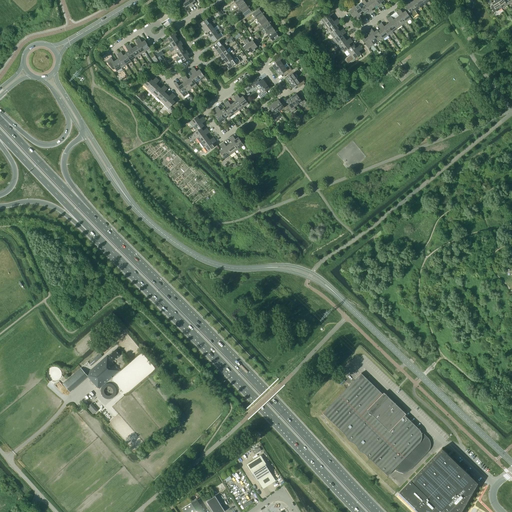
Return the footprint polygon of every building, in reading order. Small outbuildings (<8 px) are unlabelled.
[(363,0),(362,1),(371,12),(373,11),(372,9),(374,7),(369,1),(367,3),(364,0),(363,0)] [(415,11),(407,0),(406,0),(405,1),(408,5),(405,7),(413,18),(417,14),(415,11)] [(407,0),(415,11),(420,8),(414,0),(412,2),(410,0),(407,0)] [(496,11),(502,8),(496,0),(493,0),(495,2),(492,4),(493,5),(490,7),(494,13),(496,11)] [(496,0),(502,8),(507,5),(503,0),(496,0)] [(363,6),(361,8),(360,8),(363,11),(365,14),(368,12),(369,14),(371,12),(362,1),(360,2),(363,6)] [(242,12),(249,6),(248,4),(247,5),(245,2),(238,7),(242,12)] [(353,3),(351,4),(359,16),(361,14),(360,13),(363,11),(360,8),(361,8),(358,4),(355,7),(353,3)] [(352,9),(349,12),(353,18),(356,16),(357,17),(359,16),(351,4),(349,6),(352,9)] [(249,6),(242,12),(245,16),(252,12),(250,9),(251,8),(249,6)] [(259,9),(252,13),(256,18),(264,13),(262,11),(261,12),(259,9)] [(398,11),(406,22),(411,19),(405,11),(403,13),(400,9),(398,11)] [(324,24),(332,19),(330,16),(334,14),(332,11),(321,20),(324,24)] [(396,18),(402,25),(406,22),(398,11),(396,12),(399,16),(396,18)] [(259,23),(266,18),(264,15),(265,14),(264,13),(256,18),(259,23)] [(389,18),(397,29),(402,25),(396,18),(393,20),(391,16),(389,18)] [(263,27),(271,22),(269,20),(268,21),(266,18),(259,23),(261,25),(258,27),(260,29),(263,27)] [(387,25),(392,32),(397,29),(389,18),(387,19),(389,23),(387,25)] [(202,29),(214,21),(213,19),(209,22),(207,19),(200,23),(202,26),(201,27),(202,29)] [(332,19),(324,24),(328,29),(339,21),(337,19),(334,21),(332,19)] [(214,21),(202,29),(204,31),(205,30),(207,33),(214,28),(212,25),(215,23),(214,21)] [(328,29),(331,33),(331,34),(338,29),(339,28),(337,25),(340,23),(339,21),(328,29)] [(266,32),(273,27),(271,25),(272,24),(271,22),(263,27),(266,32)] [(382,23),(380,24),(388,36),(392,32),(387,25),(384,27),(382,23)] [(388,36),(380,24),(378,26),(380,29),(378,31),(382,38),(383,39),(388,36)] [(266,32),(269,37),(277,31),(276,29),(275,30),(273,27),(266,32)] [(208,36),(209,38),(221,30),(219,28),(216,31),(214,28),(207,33),(209,35),(208,36)] [(330,34),(334,39),(345,31),(343,29),(340,31),(338,29),(331,34),(331,33),(330,34)] [(372,29),(370,30),(378,41),(382,38),(378,31),(377,30),(374,32),(372,29)] [(221,30),(209,38),(211,40),(212,39),(214,42),(221,38),(218,35),(222,32),(221,30)] [(370,30),(368,32),(370,35),(368,37),(373,45),(378,41),(370,30)] [(277,31),(269,37),(273,41),(279,37),(277,34),(279,33),(277,31)] [(337,43),(344,38),(342,35),(346,33),(345,31),(334,39),(337,43)] [(169,40),(170,43),(177,39),(176,36),(177,35),(176,33),(163,40),(165,43),(169,40)] [(373,45),(368,37),(365,39),(362,35),(360,37),(369,48),(373,45)] [(340,48),(351,40),(350,38),(346,40),(344,38),(337,43),(340,48)] [(137,40),(145,52),(150,48),(145,40),(142,42),(140,39),(137,40)] [(182,43),(180,41),(179,41),(177,39),(170,43),(172,46),(169,48),(170,50),(182,43)] [(245,40),(254,52),(256,50),(255,49),(257,47),(253,40),(250,42),(247,39),(245,40)] [(138,45),(135,47),(140,55),(145,52),(137,40),(135,41),(138,45)] [(243,47),(248,54),(251,52),(252,53),(254,52),(245,40),(243,41),(246,45),(243,47)] [(351,47),(349,44),(353,42),(351,40),(340,48),(344,53),(344,52),(347,51),(347,50),(351,47)] [(215,51),(227,43),(225,41),(222,44),(219,41),(213,45),(215,48),(214,49),(215,51)] [(175,50),(177,53),(183,48),(182,46),(183,45),(182,43),(170,50),(171,52),(175,50)] [(218,52),(220,55),(226,50),(224,47),(228,45),(227,43),(215,51),(217,53),(218,52)] [(135,58),(140,55),(135,47),(132,48),(130,45),(128,46),(135,58)] [(349,54),(350,55),(361,47),(360,45),(356,47),(354,45),(351,47),(347,50),(347,51),(344,52),(347,56),(349,54)] [(125,53),(126,54),(131,61),(135,58),(128,46),(126,47),(128,51),(125,53)] [(353,60),(361,54),(359,51),(363,49),(361,47),(350,55),(353,60)] [(188,52),(187,50),(185,51),(183,48),(177,53),(178,56),(175,58),(176,60),(188,52)] [(222,60),(233,52),(232,50),(228,53),(226,50),(220,55),(222,57),(220,58),(222,60)] [(131,62),(131,61),(126,54),(123,56),(121,52),(119,53),(126,65),(131,62)] [(189,54),(188,52),(176,60),(177,62),(181,59),(183,62),(190,58),(188,55),(189,54)] [(233,52),(222,60),(223,62),(225,61),(227,64),(233,59),(231,56),(235,54),(233,52)] [(119,58),(116,60),(122,68),(126,65),(119,53),(117,54),(119,58)] [(272,66),(276,71),(284,65),(281,62),(284,60),(281,56),(275,60),(277,63),(272,66)] [(117,71),(122,68),(116,60),(114,62),(111,58),(106,61),(112,70),(113,70),(114,70),(115,69),(117,71)] [(233,59),(227,64),(228,67),(227,68),(229,70),(240,61),(239,59),(235,62),(233,59)] [(289,73),(292,70),(288,66),(286,68),(284,65),(276,71),(279,76),(284,72),(286,75),(289,73)] [(286,79),(289,83),(297,78),(295,74),(297,73),(296,70),(298,69),(296,67),(292,70),(289,73),(290,75),(286,79)] [(205,77),(199,69),(197,71),(194,68),(192,69),(200,81),(205,77)] [(190,76),(191,77),(196,84),(200,81),(192,69),(190,71),(193,74),(190,76)] [(184,77),(192,88),(197,85),(196,84),(191,77),(188,79),(186,76),(184,77)] [(150,78),(144,85),(148,89),(157,79),(156,77),(153,81),(150,78)] [(184,82),(182,84),(187,92),(192,88),(184,77),(182,79),(184,82)] [(297,78),(289,83),(293,88),(297,85),(299,87),(305,83),(302,79),(299,81),(297,78)] [(157,79),(148,89),(152,93),(159,86),(156,84),(159,81),(157,79)] [(256,86),(258,89),(266,84),(263,79),(258,82),(256,80),(250,84),(253,88),(256,86)] [(174,84),(181,93),(184,97),(189,94),(187,92),(182,84),(179,86),(176,82),(174,84)] [(266,84),(258,89),(261,92),(258,94),(261,99),(267,94),(265,92),(270,88),(266,84)] [(159,86),(152,93),(156,97),(166,87),(164,85),(161,88),(159,86)] [(166,87),(156,97),(160,101),(167,94),(164,92),(168,88),(166,87)] [(160,101),(165,105),(174,95),(172,93),(169,96),(167,94),(160,101)] [(237,94),(235,96),(244,107),(248,104),(243,96),(240,98),(237,94)] [(296,94),(291,97),(297,105),(300,103),(302,105),(306,102),(302,96),(299,98),(296,94)] [(173,100),(176,97),(176,96),(174,95),(165,105),(169,109),(175,102),(173,100)] [(235,96),(233,97),(236,101),(233,103),(239,111),(244,107),(235,96)] [(287,107),(288,108),(291,113),(296,110),(294,107),(297,105),(291,97),(286,101),(290,105),(287,107)] [(273,103),(279,111),(282,109),(284,111),(288,108),(287,107),(284,103),(282,104),(278,100),(273,103)] [(239,111),(233,103),(231,105),(228,101),(226,103),(234,114),(239,111)] [(226,103),(224,104),(227,108),(224,109),(224,110),(229,116),(229,117),(234,114),(226,103)] [(279,111),(273,103),(269,107),(272,111),(270,113),(274,119),(278,116),(276,113),(279,111)] [(224,110),(224,109),(224,108),(221,111),(218,107),(216,108),(224,120),(229,116),(224,110)] [(220,123),(224,120),(216,108),(214,110),(217,113),(214,115),(220,123)] [(190,122),(193,127),(204,119),(203,117),(199,119),(197,116),(190,122)] [(201,128),(204,126),(202,123),(206,121),(204,119),(193,127),(196,131),(197,131),(201,128)] [(197,131),(196,131),(194,133),(197,138),(208,130),(207,128),(203,131),(201,128),(197,131)] [(208,130),(197,138),(200,143),(208,137),(206,135),(210,132),(208,130)] [(233,136),(231,137),(239,149),(246,143),(241,136),(235,139),(233,136)] [(200,143),(204,147),(215,139),(213,137),(210,140),(208,137),(200,143)] [(234,152),(239,149),(231,137),(229,139),(231,142),(229,144),(234,152)] [(215,139),(204,147),(207,152),(215,147),(213,144),(216,141),(215,139)] [(224,143),(222,144),(230,155),(234,152),(229,144),(226,146),(224,143)] [(225,159),(230,155),(222,144),(220,145),(222,149),(220,151),(225,159)] [(71,392),(88,377),(98,388),(98,387),(99,389),(109,380),(120,371),(112,362),(120,355),(115,349),(109,355),(111,357),(109,358),(107,356),(106,357),(106,356),(86,374),(81,368),(63,384),(71,392)] [(349,386),(323,413),(344,434),(345,435),(346,436),(346,437),(347,438),(347,439),(348,439),(348,440),(349,441),(350,441),(351,442),(353,443),(354,443),(354,444),(355,444),(355,445),(356,445),(356,446),(357,447),(358,448),(358,449),(359,450),(360,451),(361,452),(362,452),(363,453),(364,454),(365,454),(366,455),(367,456),(368,457),(368,458),(369,459),(369,458),(370,458),(388,476),(395,469),(397,471),(398,471),(398,472),(400,472),(401,473),(402,473),(403,473),(404,473),(405,473),(406,472),(407,472),(408,472),(409,471),(410,470),(411,469),(428,451),(429,451),(429,450),(430,449),(430,448),(430,447),(431,446),(431,445),(431,444),(431,443),(430,442),(430,441),(430,440),(429,439),(429,438),(428,438),(419,429),(361,373),(349,386)] [(112,399),(116,393),(114,391),(112,394),(109,392),(106,396),(112,399)] [(98,410),(92,403),(87,407),(93,414),(98,410)] [(252,451),(253,452),(255,455),(261,450),(259,447),(252,451)] [(442,448),(434,456),(400,492),(420,511),(461,511),(475,488),(478,483),(454,460),(442,448)] [(256,481),(257,480),(263,489),(276,481),(270,471),(271,471),(267,465),(261,455),(246,465),(252,474),(251,475),(254,479),(255,478),(256,481)] [(223,511),(225,511),(215,496),(207,501),(213,511),(223,511)] [(204,511),(196,499),(182,509),(183,511),(204,511)]
